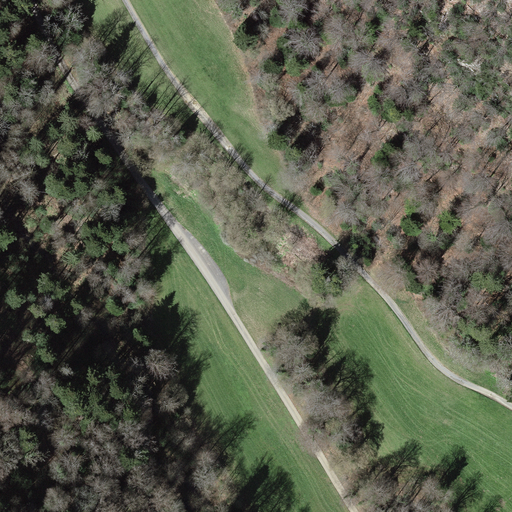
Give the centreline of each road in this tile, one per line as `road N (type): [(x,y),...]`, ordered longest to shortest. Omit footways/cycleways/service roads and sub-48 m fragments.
road 1 (track): [(354,511),(201,262),(43,29),(33,0)]
road 2 (track): [(125,0),(161,67),(218,135),(369,279),(433,365),(511,405)]
road 3 (track): [(0,342),(32,383),(60,463),(117,511)]
